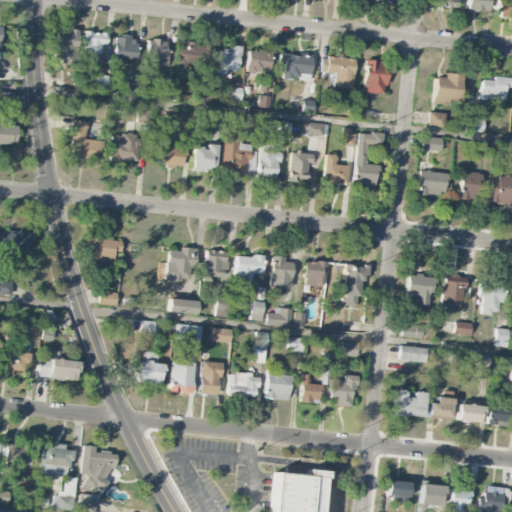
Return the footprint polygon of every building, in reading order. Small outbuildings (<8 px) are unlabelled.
[(435,0),(436,0),(436,7),(456,8),(456,0),(435,0)] [(486,11),(486,0),(465,0),(465,10),(486,11)] [(511,0),(491,0),(492,9),(511,8),(511,0)] [(52,58),(60,59),(60,63),(72,65),(77,29),(57,26),(52,58)] [(83,59),(99,60),(99,44),(106,45),(106,34),(84,33),(83,59)] [(113,61),(133,62),(135,37),(114,36),(113,61)] [(146,39),(145,66),(165,67),(167,40),(146,39)] [(206,47),(194,46),(194,42),(177,41),(176,65),(206,66),(206,47)] [(225,70),(237,71),(240,47),(229,45),(228,52),(218,50),(215,73),(225,75),(225,70)] [(246,50),(246,71),(258,72),(258,91),(268,91),(269,51),(246,50)] [(311,56),(279,53),(278,64),(282,64),(280,78),(308,81),(311,56)] [(353,60),(320,57),(319,72),(333,73),(332,87),(350,89),(353,60)] [(362,93),(385,94),(387,61),(364,61),(362,93)] [(459,74),(442,73),(442,78),(432,77),(431,102),(458,103),(459,74)] [(106,92),(107,76),(96,75),(94,90),(106,92)] [(477,99),(504,100),(505,77),(489,77),(489,81),(477,80),(477,99)] [(12,93),(0,92),(0,105),(11,105),(12,93)] [(268,108),(269,96),(257,96),(256,107),(268,108)] [(193,111),(165,109),(164,124),(191,126),(193,111)] [(426,127),(442,129),(444,114),(428,112),(426,127)] [(221,129),(222,115),(203,113),(202,127),(221,129)] [(8,125),(9,118),(0,117),(0,143),(14,145),(16,126),(8,125)] [(482,132),(483,119),(465,117),(464,131),(482,132)] [(264,134),(288,135),(289,121),(264,120),(264,134)] [(86,121),(71,121),(70,159),(96,159),(97,140),(85,140),(86,121)] [(322,136),(322,124),(303,123),(303,135),(322,136)] [(340,146),(352,147),(353,129),(341,128),(340,146)] [(382,134),(356,132),(352,187),(374,188),(375,165),(364,164),(365,145),(381,146),(382,134)] [(137,135),(110,134),(109,161),(137,161),(137,135)] [(440,138),(421,137),(420,150),(439,152),(440,138)] [(248,145),(237,144),(238,141),(222,140),(220,174),(246,175),(247,151),(248,151),(248,145)] [(488,157),(490,145),(475,142),(473,155),(488,157)] [(205,148),(192,147),(191,170),(214,171),(215,145),(205,144),(205,148)] [(277,152),(271,152),(272,144),(257,144),(256,180),(275,180),(277,152)] [(159,165),(183,166),(184,147),(160,146),(159,165)] [(287,181),(306,182),(307,163),(310,163),(311,153),(289,152),(287,181)] [(346,184),(346,166),(333,165),(334,155),(323,154),(322,183),(346,184)] [(444,195),(445,173),(417,171),(416,194),(444,195)] [(477,200),(478,173),(459,172),(458,199),(477,200)] [(511,177),(490,176),(488,202),(511,205),(511,192),(511,177)] [(0,229),(0,249),(29,253),(31,233),(0,229)] [(112,265),(113,251),(119,252),(120,240),(87,238),(86,263),(112,265)] [(192,248),(178,247),(177,250),(165,250),(163,280),(190,281),(192,248)] [(222,281),(223,251),(204,250),(202,280),(222,281)] [(235,255),(233,283),(250,284),(250,274),(261,274),(262,257),(235,255)] [(284,257),(270,256),(269,287),(290,288),(291,262),(284,262),(284,257)] [(324,262),(304,261),(302,285),(323,287),(324,262)] [(341,307),(356,307),(357,278),(366,278),(367,266),(343,265),(341,307)] [(405,298),(414,298),(414,304),(428,304),(429,276),(405,275),(405,298)] [(462,276),(441,275),(440,304),(461,305),(462,276)] [(11,280),(0,279),(0,293),(10,294),(11,280)] [(480,297),(480,313),(496,314),(496,303),(501,303),(502,284),(477,283),(476,297),(480,297)] [(227,289),(215,289),(214,316),(226,317),(227,289)] [(115,293),(98,292),(97,305),(115,306),(115,293)] [(195,314),(195,301),(167,299),(166,313),(195,314)] [(249,320),(261,321),(262,302),(250,301),(249,320)] [(289,326),(289,308),(273,308),(273,313),(265,313),(264,326),(289,326)] [(138,333),(153,334),(154,322),(139,321),(138,333)] [(468,336),(470,323),(453,321),(451,334),(468,336)] [(38,338),(39,326),(20,325),(20,337),(38,338)] [(200,326),(174,325),(173,340),(187,340),(186,348),(199,349),(200,326)] [(506,329),(494,328),(493,347),(505,348),(506,329)] [(264,364),(267,333),(254,332),(251,362),(264,364)] [(286,351),(302,352),(302,338),(287,337),(286,351)] [(356,343),(340,343),(340,356),(355,356),(356,343)] [(8,352),(8,345),(0,345),(0,371),(26,373),(27,353),(8,352)] [(396,359),(423,363),(425,349),(398,345),(396,359)] [(489,355),(471,355),(471,367),(489,367),(489,355)] [(77,362),(38,356),(35,376),(74,382),(77,362)] [(135,361),(134,383),(160,384),(160,363),(135,361)] [(217,395),(218,362),(199,362),(198,394),(217,395)] [(168,363),(167,392),(191,393),(192,364),(168,363)] [(278,375),(278,371),(265,370),(264,399),(288,400),(289,375),(278,375)] [(226,374),(225,397),(256,399),(257,375),(226,374)] [(299,402),(318,403),(319,385),(307,384),(308,374),(300,374),(299,402)] [(353,406),(354,375),(343,375),(343,380),(330,380),(328,405),(353,406)] [(422,416),(423,393),(408,392),(408,391),(393,390),(392,415),(422,416)] [(451,399),(435,397),(434,404),(428,403),(426,416),(449,419),(451,399)] [(510,426),(511,401),(487,400),(486,425),(510,426)] [(480,405),(457,402),(455,421),(478,423),(480,405)] [(22,465),(29,466),(32,447),(6,444),(3,469),(21,471),(22,465)] [(42,444),(40,482),(52,483),(52,475),(68,476),(69,450),(64,450),(64,445),(42,444)] [(79,473),(84,474),(82,488),(103,490),(105,469),(113,470),(114,454),(93,451),(93,447),(82,445),(79,473)] [(268,511),(318,511),(322,471),(305,470),(305,475),(273,472),(268,511)] [(407,482),(385,481),(384,497),(406,498),(407,482)] [(418,505),(440,505),(441,485),(419,485),(418,505)] [(475,511),(496,511),(498,487),(482,486),(481,503),(476,503),(475,511)] [(51,510),(72,510),(73,489),(64,489),(64,494),(52,494),(51,510)] [(447,511),(465,511),(467,490),(449,489),(447,511)] [(93,511),(94,495),(80,495),(79,511),(93,511)]
